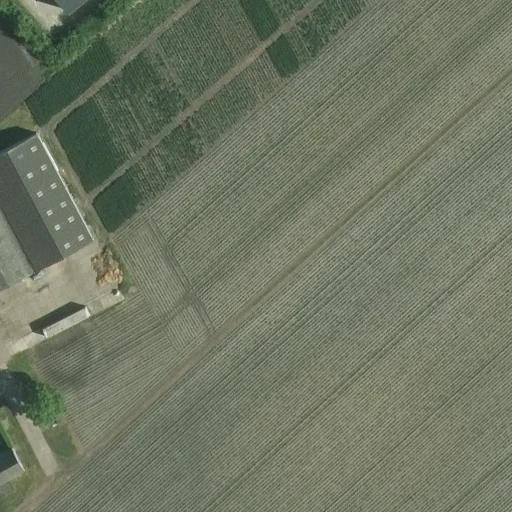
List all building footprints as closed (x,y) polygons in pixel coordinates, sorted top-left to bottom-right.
[(35,0),(57,24),(84,0),(35,0)] [(0,287),(93,238),(38,132),(0,151),(0,287)] [(42,338),(83,316),(77,306),(36,329),(42,338)] [(88,402),(134,381),(127,366),(81,387),(88,402)] [(0,483),(24,471),(11,448),(0,454),(0,483)]
